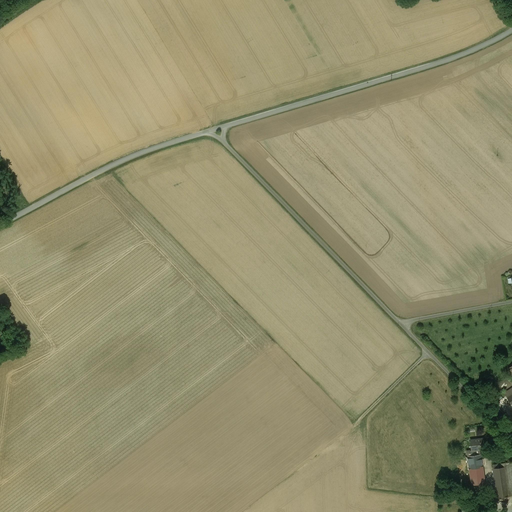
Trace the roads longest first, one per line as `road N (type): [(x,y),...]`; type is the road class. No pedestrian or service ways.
road 1 (unclassified): [(223,142),(511,437)]
road 2 (unclassified): [(511,30),(458,56),(226,126)]
road 3 (unclassified): [(206,132),(120,161),(0,225)]
